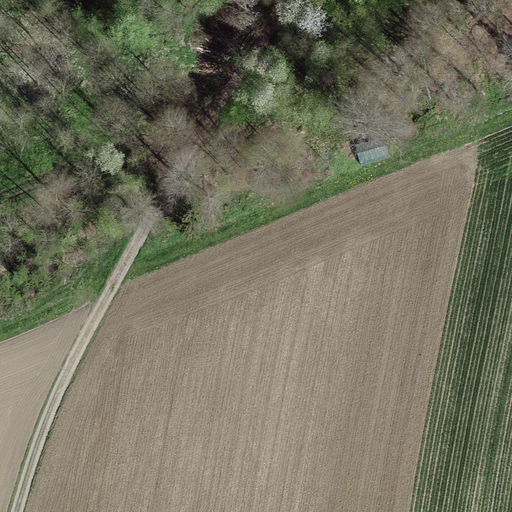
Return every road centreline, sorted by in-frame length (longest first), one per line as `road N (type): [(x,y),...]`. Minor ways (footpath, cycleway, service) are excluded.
road 1 (track): [(291,0),(111,278),(27,463),(15,511)]
road 2 (track): [(240,69),(145,129),(0,196)]
